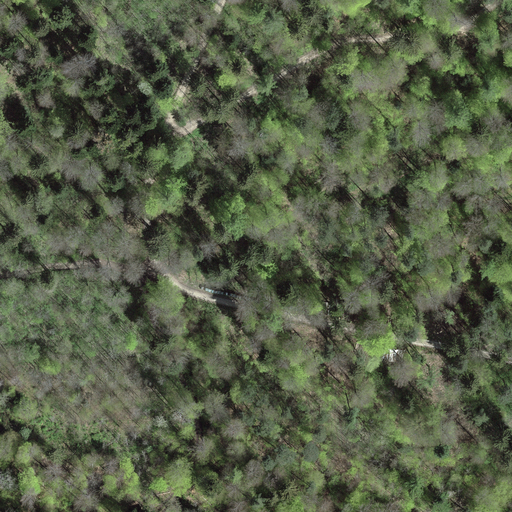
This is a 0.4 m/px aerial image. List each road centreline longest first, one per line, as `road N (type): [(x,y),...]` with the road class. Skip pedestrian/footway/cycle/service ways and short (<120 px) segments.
road 1 (track): [(511,360),(217,301),(169,277),(151,223),(164,141),(226,0)]
road 2 (track): [(164,141),(325,48),(443,33),(498,0)]
road 3 (track): [(0,277),(51,267),(169,277)]
